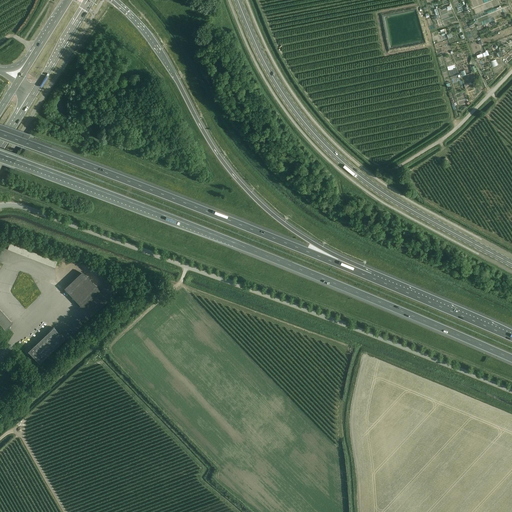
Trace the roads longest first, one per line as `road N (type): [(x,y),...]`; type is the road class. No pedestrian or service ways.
road 1 (motorway): [(0,154),(511,358)]
road 2 (unclassified): [(511,391),(25,207),(0,206)]
road 3 (motorway): [(369,277),(0,133)]
road 4 (primary): [(511,261),(363,179),(312,131),(265,63),(238,0)]
road 5 (motorway): [(369,277),(293,230),(240,184),(150,35),(116,0)]
road 6 (track): [(398,163),(378,168),(326,119),(291,72),(257,0)]
road 7 (motorway): [(511,337),(369,277)]
road 8 (unclassified): [(511,71),(440,141),(398,163)]
